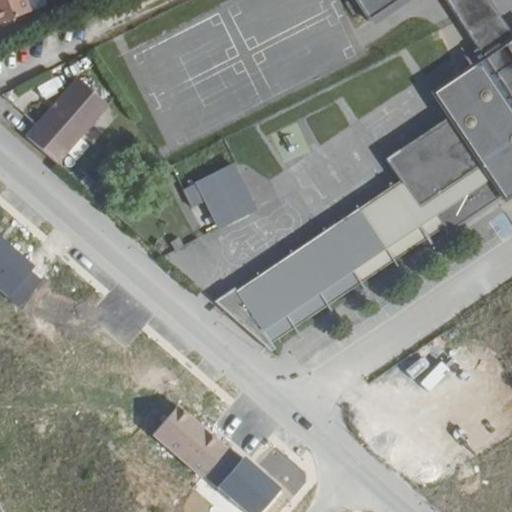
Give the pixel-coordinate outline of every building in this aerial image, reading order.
[(0,0),(0,27),(31,15),(24,0),(0,0)] [(402,0),(356,0),(370,21),(402,0)] [(458,38),(465,49),(507,111),(511,118),(511,39),(501,22),(485,0),(440,0),(464,34),(458,38)] [(511,15),(501,22),(511,39),(511,15)] [(507,111),(465,49),(424,77),(447,111),(466,139),(507,111)] [(28,133),(56,162),(110,106),(82,78),(28,133)] [(466,139),(447,111),(379,158),(394,181),(398,187),(363,210),(330,233),(296,255),(261,279),(267,288),(244,302),(235,289),(214,302),(262,344),(269,339),(267,337),(292,321),(325,298),(359,275),(392,252),(436,223),(445,238),(502,200),(511,193),(511,118),(507,111),(466,139)] [(285,166),(298,160),(285,132),(272,138),(285,166)] [(220,167),(186,188),(197,205),(213,231),(247,208),(220,167)] [(398,187),(394,181),(360,205),(363,210),(398,187)] [(197,205),(186,188),(173,196),(184,213),(197,205)] [(511,198),(511,193),(502,200),(504,203),(511,198)] [(363,210),(360,205),(326,227),(330,233),(363,210)] [(401,267),(445,238),(436,223),(392,252),(401,267)] [(330,233),(326,227),(293,250),(296,255),(330,233)] [(296,255),(293,250),(258,274),(261,279),(296,255)] [(367,289),(401,267),(392,252),(359,275),(367,289)] [(261,279),(258,274),(235,289),(244,302),(267,288),(261,279)] [(334,312),(367,289),(359,275),(325,298),(334,312)] [(300,334),(334,312),(325,298),(292,321),(300,334)] [(277,350),(300,334),(292,321),(267,337),(269,339),(262,344),(267,348),(273,344),(277,350)] [(272,353),(277,350),(273,344),(267,348),(272,353)]
